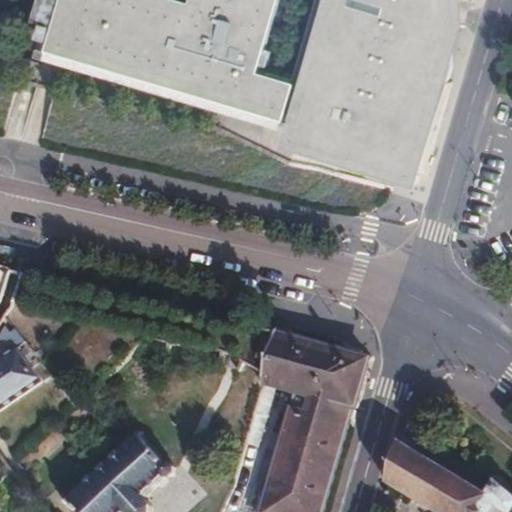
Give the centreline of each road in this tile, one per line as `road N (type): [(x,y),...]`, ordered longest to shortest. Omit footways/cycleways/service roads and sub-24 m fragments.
road 1 (secondary): [(416,309),(352,285),(0,205)]
road 2 (residential): [(502,0),(416,309)]
road 3 (residential): [(416,309),(355,511)]
